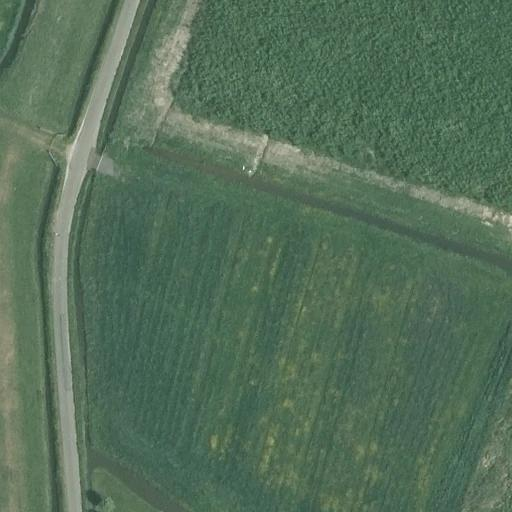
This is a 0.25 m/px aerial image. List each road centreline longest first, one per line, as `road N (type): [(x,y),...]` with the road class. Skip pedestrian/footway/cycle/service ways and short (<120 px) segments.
road 1 (unclassified): [(75,511),(58,266),(132,0)]
road 2 (track): [(0,118),(122,171)]
